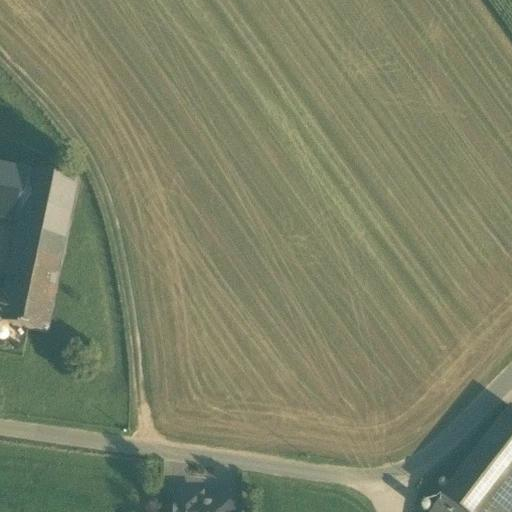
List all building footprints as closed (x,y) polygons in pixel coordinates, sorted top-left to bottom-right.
[(0,220),(19,225),(30,173),(0,167),(0,220)] [(19,225),(4,297),(0,318),(0,325),(47,335),(78,183),(30,173),(19,225)] [(511,410),(510,409),(441,499),(458,511),(486,511),(489,509),(511,479),(511,410)] [(511,511),(511,479),(489,509),(493,511),(511,511)] [(230,511),(230,504),(200,505),(200,498),(184,499),(184,511),(230,511)] [(170,499),(170,511),(184,511),(184,499),(170,499)] [(458,511),(441,499),(431,511),(458,511)]
